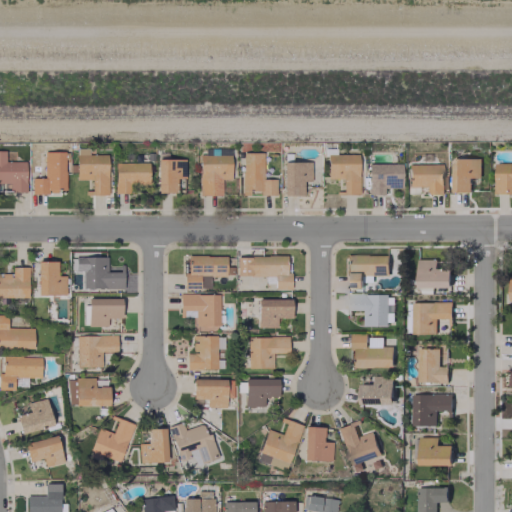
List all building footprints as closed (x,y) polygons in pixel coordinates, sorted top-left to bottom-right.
[(76,179),(90,179),(90,195),(107,194),(106,154),(88,154),(88,148),(75,148),(76,179)] [(25,191),(24,161),(4,161),(4,150),(0,150),(0,182),(9,182),(9,192),(25,191)] [(64,151),(44,151),(43,177),(31,177),(31,192),(64,192),(64,151)] [(241,194),(275,195),(275,179),(262,178),(263,152),(242,151),(241,194)] [(358,153),(327,154),(327,178),(342,178),(342,194),(358,194),(358,153)] [(230,154),(199,154),(198,195),(220,195),(221,179),(229,179),(230,154)] [(156,192),(175,192),(175,178),(183,178),(183,159),(156,158),(156,192)] [(478,158),(450,159),(451,192),(469,192),(469,178),(479,178),(478,158)] [(309,161),(282,161),(282,195),(309,195),(309,161)] [(114,162),(114,193),(129,192),(129,181),(148,181),(147,162),(114,162)] [(401,187),(401,162),(367,163),(367,194),(383,194),(383,187),(401,187)] [(511,194),(511,162),(493,162),(493,194),(511,194)] [(441,163),(407,164),(408,186),(427,186),(427,195),(442,194),(441,163)] [(387,254),(348,255),(348,273),(345,273),(346,288),(362,288),(362,275),(387,275),(387,254)] [(184,288),(209,288),(209,276),(225,276),(225,255),(183,255),(184,288)] [(235,256),(236,276),(274,275),(274,289),(290,288),(289,273),(285,273),(285,255),(235,256)] [(122,288),(122,271),(106,272),(106,256),(75,256),(75,270),(82,270),(82,288),(122,288)] [(416,287),(450,287),(450,268),(435,268),(435,259),(416,259),(416,287)] [(36,295),(64,294),(64,275),(56,275),(55,260),(35,261),(36,295)] [(0,297),(27,297),(27,266),(12,267),(12,274),(0,273),(0,297)] [(218,325),(219,293),(178,293),(178,316),(193,316),(193,325),(218,325)] [(347,294),(347,310),(362,310),(363,326),(387,325),(387,317),(393,317),(393,293),(347,294)] [(120,297),(86,298),(86,326),(106,325),(106,318),(120,317),(120,297)] [(290,317),(289,299),(256,300),(256,327),(275,327),(275,318),(290,317)] [(410,334),(435,334),(435,318),(450,318),(450,302),(410,302),(410,334)] [(32,327),(6,327),(6,314),(0,314),(0,347),(32,347),(32,327)] [(115,334),(76,335),(76,366),(100,366),(100,351),(115,351),(115,334)] [(391,346),(381,346),(381,337),(366,337),(366,334),(351,334),(352,367),(392,367),(391,346)] [(216,368),(216,347),(223,347),(222,335),(192,335),(192,352),(185,352),(185,369),(216,368)] [(287,336),(247,336),(247,367),(271,368),(272,352),(287,352),(287,336)] [(446,383),(447,366),(438,366),(438,361),(445,362),(446,346),(418,345),(417,382),(446,383)] [(13,377),(39,377),(39,357),(0,355),(0,388),(13,389),(13,377)] [(359,404),(392,403),(391,376),(372,376),(372,383),(359,383),(359,404)] [(276,377),(243,378),(244,406),(262,405),(262,396),(277,396),(276,377)] [(107,404),(107,386),(93,386),(93,378),(65,379),(66,405),(107,404)] [(224,379),(191,378),(191,398),(205,398),(205,406),(224,407),(224,379)] [(435,425),(435,411),(450,411),(450,394),(410,394),(410,426),(435,425)] [(52,425),(45,397),(26,402),(28,412),(15,416),(19,433),(52,425)] [(111,432),(97,427),(88,450),(118,461),(131,423),(116,418),(111,432)] [(284,470),(301,424),(285,419),(280,434),(266,428),(257,452),(263,454),(261,461),(284,470)] [(215,457),(203,422),(183,429),(181,423),(168,427),(179,459),(192,455),(195,464),(215,457)] [(380,455),(371,431),(357,436),(352,423),(337,428),(351,466),(380,455)] [(302,459),(330,460),(331,441),(322,441),(322,426),(303,425),(302,459)] [(137,462),(165,461),(164,427),(145,428),(146,443),(137,443),(137,462)] [(450,465),(450,445),(436,445),(436,434),(417,435),(417,465),(450,465)] [(43,466),(62,462),(55,435),(22,442),(27,461),(41,458),(43,466)] [(25,495),(25,511),(58,511),(58,483),(43,483),(43,495),(25,495)] [(434,511),(435,502),(447,502),(446,487),(415,488),(415,511),(434,511)] [(315,511),(334,511),(336,498),(304,495),(303,509),(315,510),(315,511)] [(171,510),(171,496),(140,497),(140,511),(160,511),(160,510),(171,510)] [(212,511),(212,498),(182,498),(181,511),(212,511)] [(291,511),(292,500),(261,500),(260,511),(291,511)] [(252,511),(252,501),(221,501),(221,511),(252,511)]
